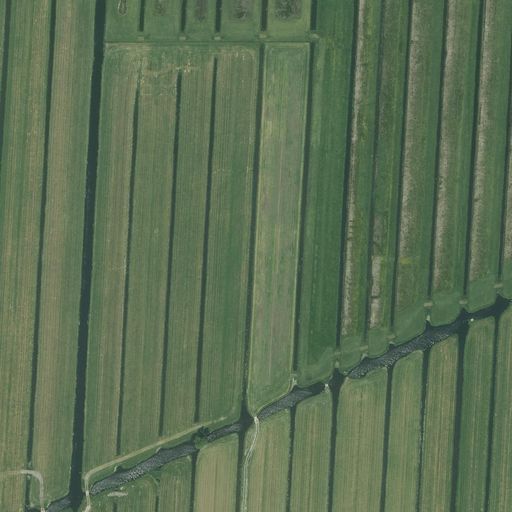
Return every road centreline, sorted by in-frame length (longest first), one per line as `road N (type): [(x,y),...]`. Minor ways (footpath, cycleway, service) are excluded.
road 1 (track): [(392,123),(384,257),(410,265),(410,295),(474,300),(511,278)]
road 2 (track): [(84,511),(88,474),(221,418)]
road 3 (track): [(327,390),(326,381),(299,376),(252,403),(251,393),(234,392),(221,418)]
